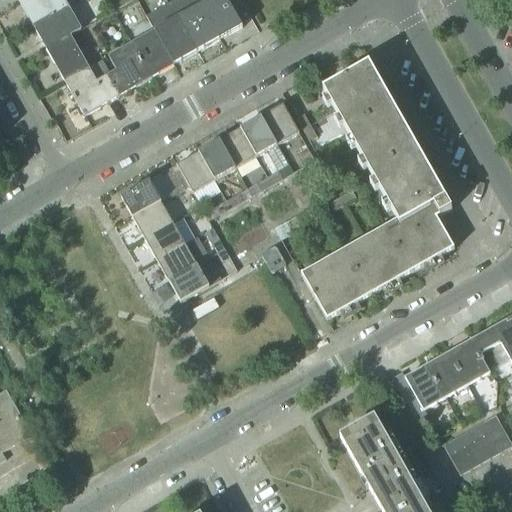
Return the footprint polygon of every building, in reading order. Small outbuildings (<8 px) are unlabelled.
[(61,0),(31,0),(20,7),(33,30),(68,10),(61,0)] [(122,0),(108,0),(105,2),(113,15),(126,7),(122,0)] [(214,0),(208,4),(198,9),(218,44),(242,30),(224,0),(214,0)] [(198,9),(176,22),(195,56),(218,44),(198,9)] [(68,10),(33,30),(46,52),(70,39),(80,32),(68,10)] [(132,43),(154,30),(148,21),(127,33),(132,43)] [(176,22),(154,34),(173,69),(195,56),(176,22)] [(154,34),(131,47),(151,82),(173,69),(154,34)] [(70,39),(46,52),(64,85),(88,71),(70,39)] [(131,47),(109,59),(117,73),(129,94),(151,82),(131,47)] [(88,71),(64,85),(84,120),(108,106),(96,85),(105,80),(97,66),(88,71)] [(326,90),(339,112),(380,88),(368,67),(326,90)] [(117,73),(105,80),(118,100),(129,94),(117,73)] [(105,80),(96,85),(108,106),(118,100),(105,80)] [(339,112),(350,133),(392,109),(380,88),(339,112)] [(282,108),(259,121),(275,150),(298,137),(282,108)] [(350,133),(362,154),(404,130),(392,109),(350,133)] [(239,128),(260,118),(256,111),(236,121),(239,128)] [(296,122),(302,133),(310,129),(303,118),(296,122)] [(259,121),(238,133),(254,161),(255,161),(256,161),(258,165),(267,159),(265,155),(275,150),(259,121)] [(310,129),(302,133),(308,144),(316,140),(310,129)] [(362,154),(389,201),(431,177),(404,130),(362,154)] [(238,133),(217,145),(226,161),(233,173),(254,161),(238,133)] [(217,145),(197,156),(200,161),(213,185),(233,173),(226,161),(217,145)] [(189,161),(176,168),(182,179),(188,190),(192,197),(213,185),(200,161),(197,156),(189,161)] [(314,164),(312,161),(310,157),(298,163),(303,171),(314,164)] [(319,164),(326,175),(333,170),(327,159),(319,164)] [(176,168),(169,172),(169,173),(175,183),(182,179),(176,168)] [(288,169),(266,182),(270,189),(293,176),(288,169)] [(333,170),(326,175),(332,186),(339,181),(333,170)] [(407,223),(387,234),(412,276),(453,252),(436,221),(451,213),(431,177),(389,201),(398,217),(403,215),(407,223)] [(182,179),(175,183),(181,194),(188,190),(182,179)] [(270,189),(266,182),(256,187),(260,195),(270,189)] [(120,200),(132,222),(160,206),(148,184),(120,200)] [(351,194),(340,200),(344,208),(355,202),(351,194)] [(236,198),(225,204),(230,212),(241,206),(236,198)] [(344,208),(340,200),(329,206),(333,214),(344,208)] [(230,212),(225,204),(214,211),(219,218),(230,212)] [(132,222),(144,243),(172,226),(160,206),(132,222)] [(307,213),(296,219),(300,227),(311,221),(307,213)] [(300,227),(296,219),(285,226),(289,233),(300,227)] [(144,243),(155,263),(184,247),(172,226),(144,243)] [(218,243),(212,232),(204,236),(211,247),(218,243)] [(387,234),(367,246),(391,287),(412,276),(387,234)] [(224,252),(218,243),(211,247),(216,257),(224,252)] [(367,246),(345,258),(369,300),(391,287),(367,246)] [(155,263),(167,284),(196,268),(184,247),(155,263)] [(261,260),(269,275),(270,276),(271,276),(272,276),(273,276),(284,270),(284,269),(285,268),(284,267),(276,252),(276,251),(275,251),(274,250),(273,250),(272,251),(262,257),(261,257),(261,258),(261,259),(261,260)] [(216,257),(222,268),(230,263),(224,252),(216,257)] [(345,258),(324,270),(348,312),(369,300),(345,258)] [(230,263),(222,268),(228,279),(236,274),(230,263)] [(196,268),(167,284),(180,306),(181,306),(208,290),(196,268)] [(348,312),(324,270),(302,282),(326,324),(348,312)] [(213,302),(192,314),(197,322),(217,310),(213,302)] [(499,346),(504,354),(511,349),(511,319),(471,343),(482,364),(483,363),(480,357),(499,346)] [(489,377),(482,364),(471,343),(448,356),(467,389),(489,377)] [(445,401),(467,389),(448,356),(426,368),(445,401)] [(423,414),(445,401),(426,368),(404,381),(423,414)] [(0,456),(1,456),(9,452),(31,439),(31,438),(30,438),(21,423),(22,422),(19,418),(10,403),(11,402),(7,395),(6,394),(0,397),(0,456)] [(495,419),(482,426),(487,435),(500,428),(495,419)] [(339,441),(379,511),(408,511),(421,505),(399,467),(373,421),(339,441)] [(362,427),(359,423),(348,430),(350,434),(362,427)] [(482,426),(456,441),(461,451),(467,447),(477,442),(487,435),(482,426)] [(511,449),(500,428),(487,435),(499,456),(511,449)] [(487,435),(477,442),(488,463),(499,456),(487,435)] [(461,451),(456,441),(443,449),(448,458),(458,453),(461,451)] [(477,442),(467,447),(479,468),(488,463),(477,442)] [(461,451),(458,453),(469,473),(479,468),(467,447),(461,451)] [(469,473),(458,453),(448,458),(460,479),(469,473)] [(511,511),(511,503),(504,490),(495,496),(503,511),(511,511)] [(503,511),(495,496),(485,501),(491,511),(503,511)] [(491,511),(485,501),(475,507),(478,511),(491,511)]
